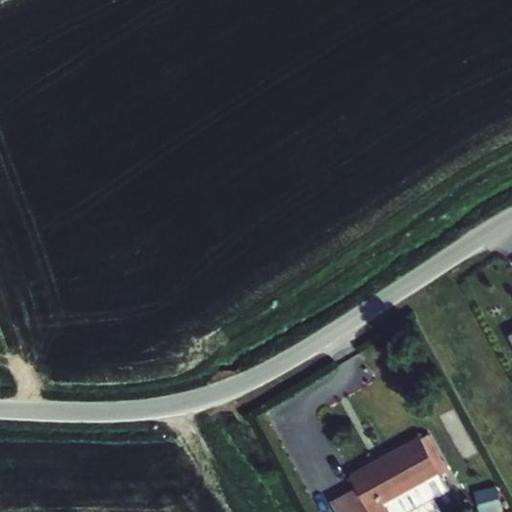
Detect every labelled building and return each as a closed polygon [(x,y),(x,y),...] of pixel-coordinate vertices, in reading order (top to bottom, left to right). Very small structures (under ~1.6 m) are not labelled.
[(430,436),(422,440),(441,475),(443,477),(450,473),(430,436)] [(421,437),(350,476),(357,489),(369,511),(388,511),(386,505),(441,475),(422,440),(421,437)] [(414,511),(451,491),(443,477),(441,475),(386,505),(388,511),(414,511)] [(497,487),(474,494),(479,511),(501,511),(504,511),(497,487)] [(369,511),(357,489),(333,504),(337,511),(369,511)]
